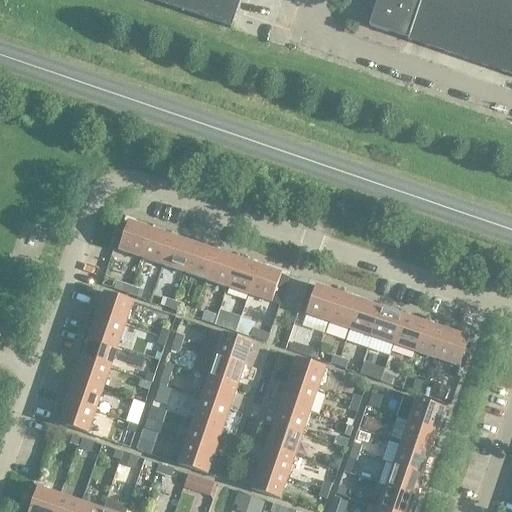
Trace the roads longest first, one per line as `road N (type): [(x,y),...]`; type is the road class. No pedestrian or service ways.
road 1 (unclassified): [(511,306),(120,180),(98,192),(0,478)]
road 2 (unclassified): [(315,0),(317,25),(333,42),(511,102)]
